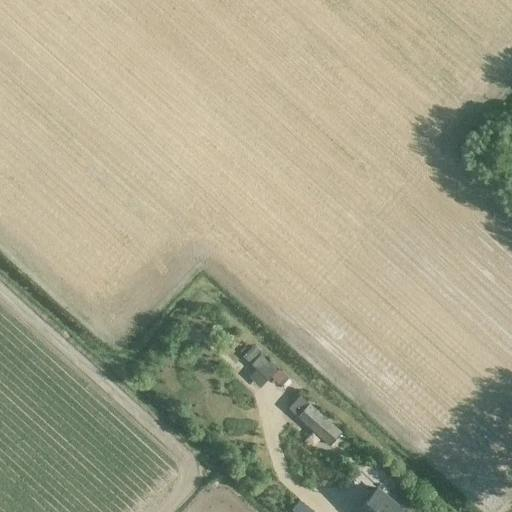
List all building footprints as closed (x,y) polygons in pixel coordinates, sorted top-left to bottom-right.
[(202,324),(214,335),(221,326),(209,315),(202,324)] [(216,348),(189,324),(145,371),(172,396),(216,348)] [(237,350),(282,392),(292,382),(247,340),(237,350)] [(279,405),(253,382),(210,430),(235,453),(279,405)] [(360,471),(371,458),(299,395),(288,408),(360,471)] [(403,511),(377,488),(355,511),(403,511)]
